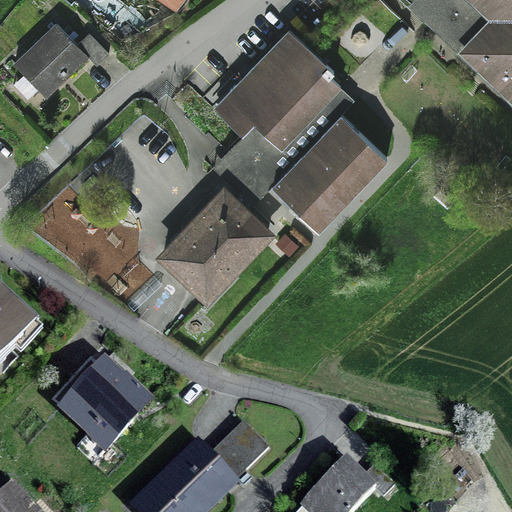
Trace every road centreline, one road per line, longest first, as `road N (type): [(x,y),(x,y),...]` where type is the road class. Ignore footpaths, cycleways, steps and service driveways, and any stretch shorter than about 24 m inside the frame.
road 1 (residential): [(0,246),(151,348),(222,381),(344,412),(246,511)]
road 2 (residential): [(0,213),(107,105),(238,0)]
